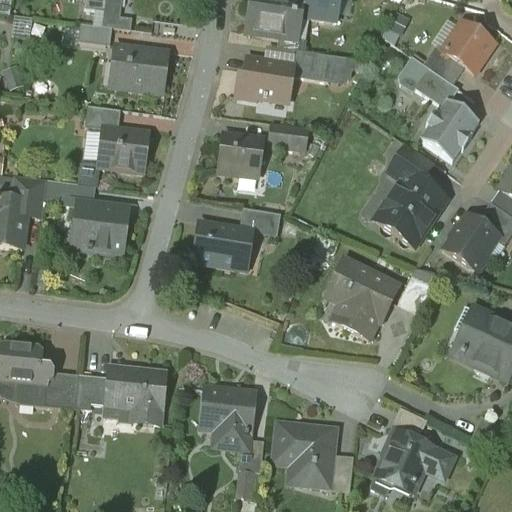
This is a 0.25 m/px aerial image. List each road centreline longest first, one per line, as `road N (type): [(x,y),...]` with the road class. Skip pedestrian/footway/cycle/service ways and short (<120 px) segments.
road 1 (residential): [(212,0),(139,323)]
road 2 (residential): [(139,323),(359,397)]
road 3 (residential): [(0,305),(139,323)]
